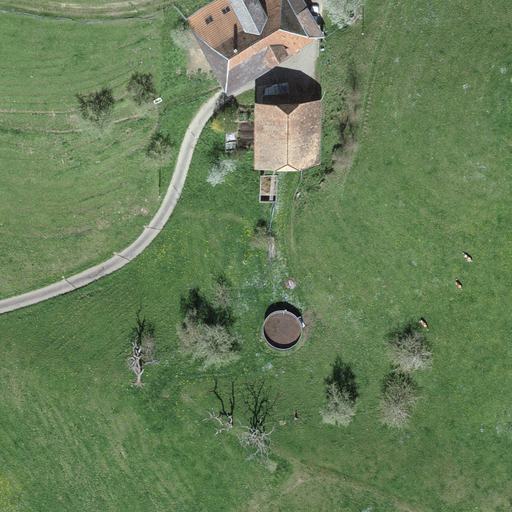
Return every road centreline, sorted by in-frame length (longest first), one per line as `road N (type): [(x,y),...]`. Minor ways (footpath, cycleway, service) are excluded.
road 1 (track): [(313,0),(308,44),(204,115),(163,212),(132,250),(82,280),(0,306)]
road 2 (track): [(0,1),(87,12),(177,0)]
